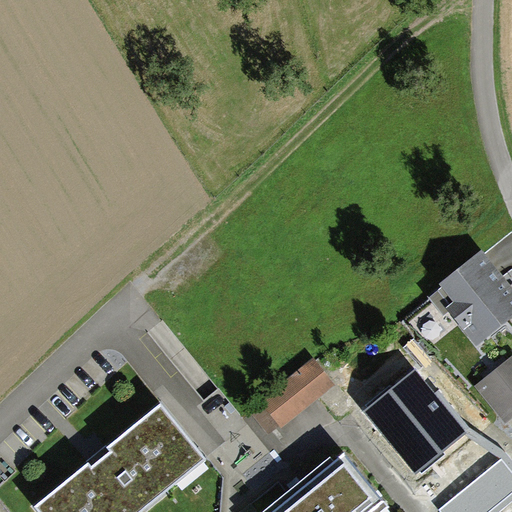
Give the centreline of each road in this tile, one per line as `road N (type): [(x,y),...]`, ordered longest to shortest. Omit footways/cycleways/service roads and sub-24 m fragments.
road 1 (residential): [(480,0),(477,81),(511,201)]
road 2 (residential): [(128,300),(0,418)]
